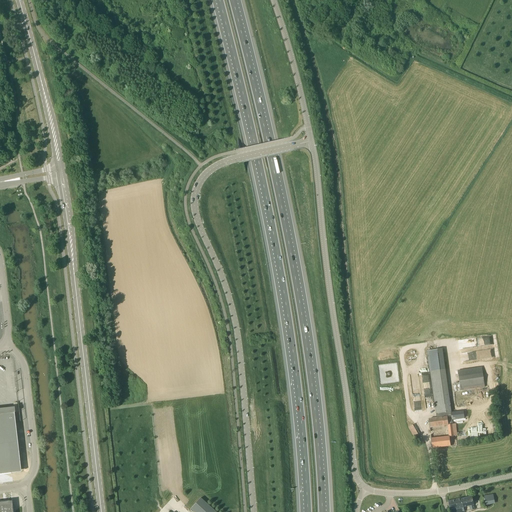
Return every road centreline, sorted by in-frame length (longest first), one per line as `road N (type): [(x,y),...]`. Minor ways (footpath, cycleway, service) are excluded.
road 1 (motorway): [(321,511),(310,370),(289,247),(232,0)]
road 2 (motorway): [(218,0),(277,253),(306,511)]
road 3 (tertiary): [(254,511),(233,315),(194,201),(214,167),(311,141)]
road 4 (unclassified): [(311,141),(357,477),(365,489)]
road 5 (secondary): [(101,511),(61,176)]
road 6 (secondary): [(59,167),(18,0)]
road 7 (unclassified): [(21,485),(35,460),(25,367),(5,344)]
road 8 (tertiary): [(311,141),(273,0)]
